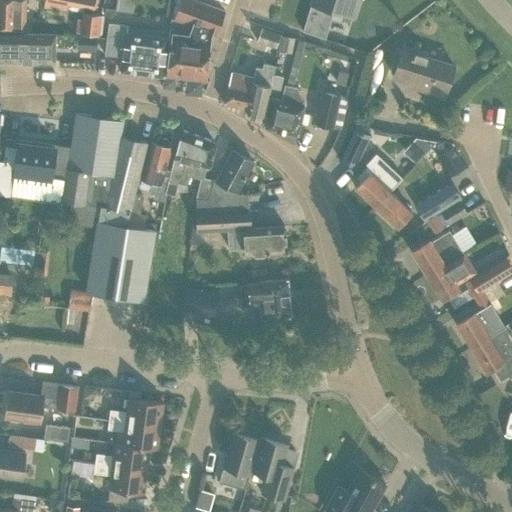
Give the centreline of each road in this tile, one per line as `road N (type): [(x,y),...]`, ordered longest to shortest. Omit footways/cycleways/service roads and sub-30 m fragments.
road 1 (residential): [(358,372),(328,224),(303,176),(267,141),(207,113)]
road 2 (residential): [(218,374),(24,351),(0,355)]
road 3 (residential): [(0,89),(127,90),(207,113)]
road 4 (residential): [(511,505),(431,461),(395,431),(358,372)]
road 5 (residential): [(218,374),(178,511)]
road 6 (residential): [(358,372),(303,382),(218,374)]
road 7 (residential): [(485,111),(479,152),(511,228)]
